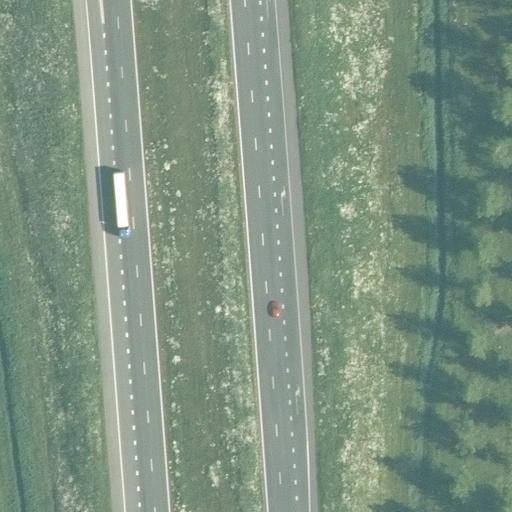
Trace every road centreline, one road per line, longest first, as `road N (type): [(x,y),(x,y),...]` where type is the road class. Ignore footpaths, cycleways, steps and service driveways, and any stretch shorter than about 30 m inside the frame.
road 1 (motorway): [(280,511),(242,0)]
road 2 (motorway): [(116,27),(152,511)]
